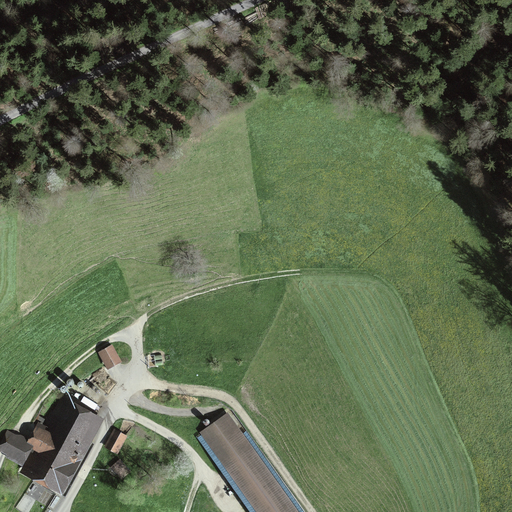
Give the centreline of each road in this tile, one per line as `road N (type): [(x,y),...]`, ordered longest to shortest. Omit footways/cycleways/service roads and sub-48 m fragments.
road 1 (unclassified): [(0,119),(254,0)]
road 2 (track): [(115,408),(136,382),(226,395),(311,511)]
road 3 (track): [(0,460),(58,380),(112,339),(133,335),(136,382)]
road 4 (track): [(133,335),(161,305),(306,271)]
road 5 (track): [(115,408),(166,431),(199,464),(186,511)]
